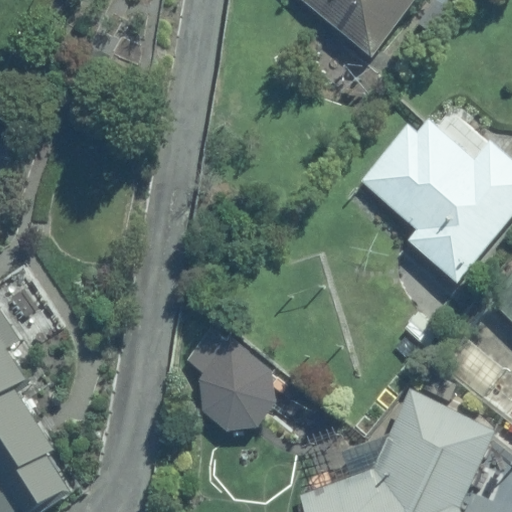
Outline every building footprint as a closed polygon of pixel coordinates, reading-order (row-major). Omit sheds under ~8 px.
[(303,0),(382,62),(431,0),(303,0)] [(444,94),(366,185),(420,231),(411,242),(467,291),(511,238),(511,151),(471,117),(444,94)] [(511,290),(497,306),(511,319),(511,290)] [(0,511),(63,511),(83,500),(18,397),(34,387),(16,358),(27,352),(0,309),(0,511)] [(281,377),(217,331),(192,364),(210,379),(206,411),(230,433),(264,430),(285,406),(281,377)] [(511,446),(511,435),(419,394),(385,472),(307,499),(310,511),(511,511),(511,453),(510,452),(511,446)]
